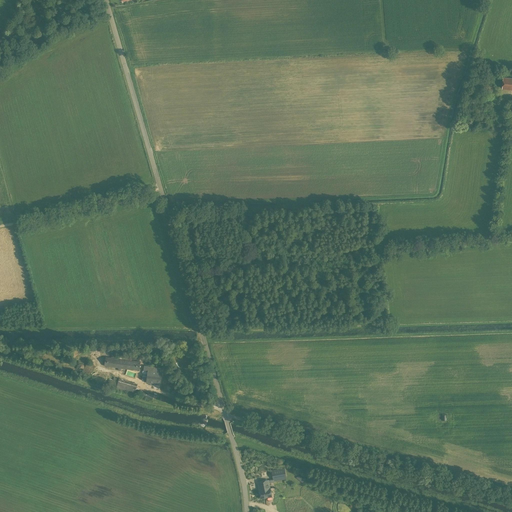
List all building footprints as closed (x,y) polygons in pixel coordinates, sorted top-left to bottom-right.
[(511,78),(503,78),(502,89),(511,89),(511,78)] [(111,355),(111,358),(106,357),(104,366),(118,368),(118,371),(121,371),(122,371),(122,372),(124,372),(125,372),(125,369),(139,371),(141,362),(140,362),(140,360),(141,360),(141,359),(145,360),(146,356),(142,356),(138,357),(138,361),(129,360),(129,357),(119,356),(111,355)] [(92,372),(95,366),(87,362),(84,368),(82,372),(83,372),(82,375),(85,376),(86,374),(89,375),(91,372),(92,372)] [(144,366),(143,371),(148,371),(146,383),(150,383),(150,385),(152,385),(153,384),(160,385),(162,373),(159,373),(160,368),(144,366)] [(106,383),(108,378),(99,375),(97,380),(106,383)] [(119,378),(118,380),(116,379),(117,378),(114,377),(113,380),(109,379),(108,384),(116,387),(116,388),(126,391),(126,390),(135,393),(134,394),(137,395),(138,394),(143,395),(142,396),(157,400),(159,395),(157,395),(157,393),(154,393),(154,394),(148,392),(149,392),(147,391),(146,392),(136,389),(138,384),(119,378)] [(271,470),(273,480),(268,480),(258,482),(259,490),(270,488),(269,483),(273,482),(273,481),(286,479),(284,468),(271,470)] [(302,483),(305,480),(299,474),(296,477),(302,483)] [(270,488),(259,490),(260,499),(272,497),(270,488)]
